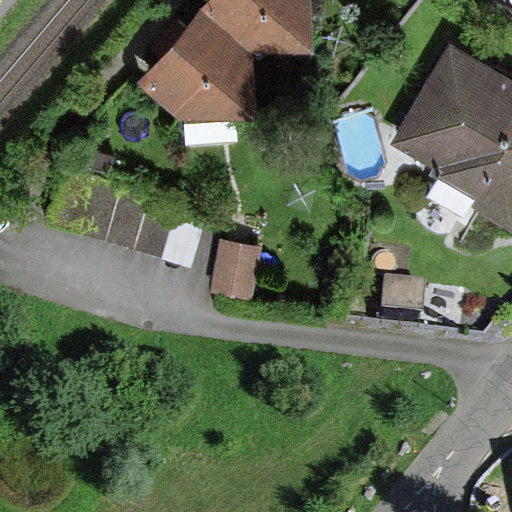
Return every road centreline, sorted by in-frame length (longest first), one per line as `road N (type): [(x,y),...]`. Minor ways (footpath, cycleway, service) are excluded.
road 1 (residential): [(500,379),(396,511)]
road 2 (residential): [(500,379),(472,511)]
